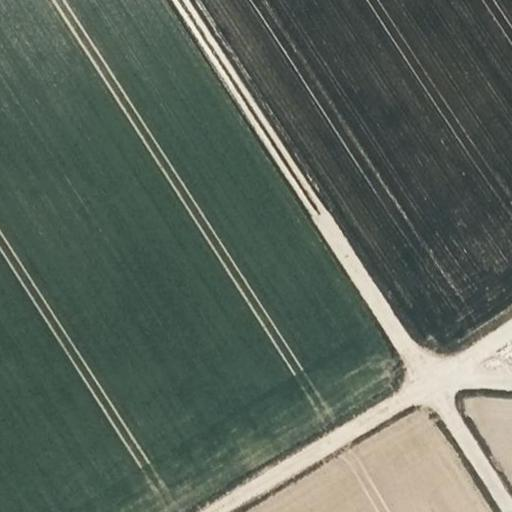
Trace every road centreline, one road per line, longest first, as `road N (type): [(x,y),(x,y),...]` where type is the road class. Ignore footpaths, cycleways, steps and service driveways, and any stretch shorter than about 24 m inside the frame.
road 1 (track): [(198,0),(511,495)]
road 2 (unclassified): [(440,372),(266,482)]
